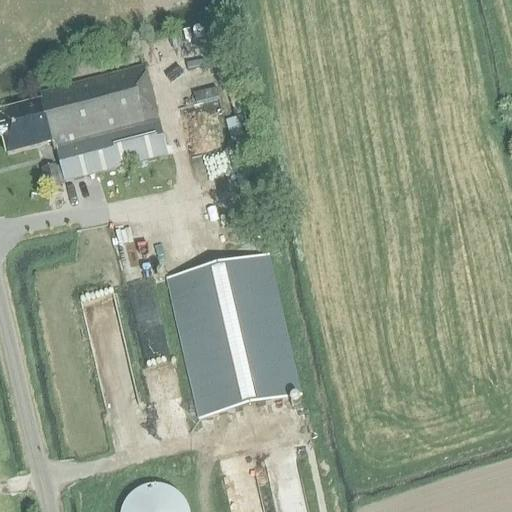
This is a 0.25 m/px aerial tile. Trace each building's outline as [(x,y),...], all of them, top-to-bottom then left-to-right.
[(219,26),(204,29),(210,55),(224,52),(219,26)] [(0,134),(6,155),(51,144),(53,152),(54,152),(62,182),(165,155),(142,67),(37,94),(39,103),(0,113),(0,134)] [(232,122),(238,141),(257,135),(250,115),(232,122)] [(61,191),(55,167),(41,171),(46,194),(61,191)] [(166,280),(198,421),(300,398),(269,257),(166,280)] [(136,511),(192,511),(192,489),(136,491),(136,511)]
